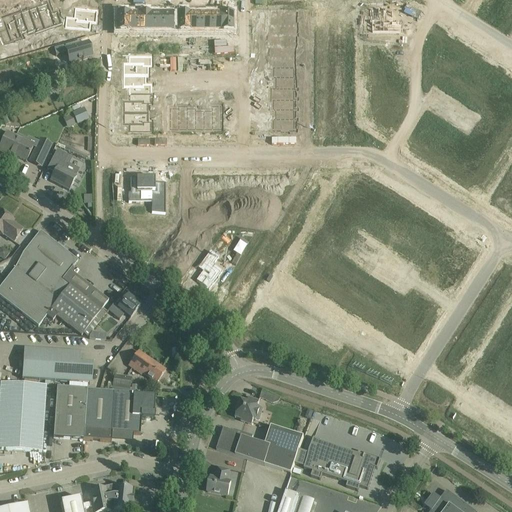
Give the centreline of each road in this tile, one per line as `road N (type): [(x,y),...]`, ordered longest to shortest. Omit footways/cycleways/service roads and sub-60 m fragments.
road 1 (residential): [(242,0),(241,153),(98,154),(98,240)]
road 2 (unclassified): [(240,371),(225,342),(98,240)]
road 3 (unclassified): [(0,488),(127,460),(186,473)]
road 4 (residential): [(265,289),(422,374)]
road 5 (tertiary): [(400,417),(268,371),(240,371)]
road 6 (residential): [(504,242),(422,374)]
road 7 (residential): [(380,164),(504,242)]
